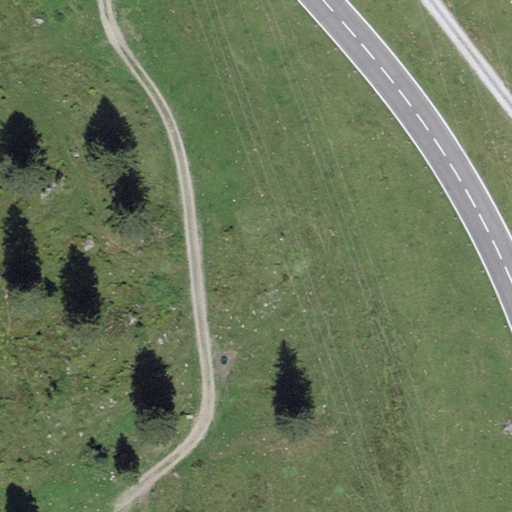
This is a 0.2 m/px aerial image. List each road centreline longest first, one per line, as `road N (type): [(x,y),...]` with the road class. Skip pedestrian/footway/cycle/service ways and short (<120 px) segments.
road 1 (track): [(103,0),(178,153),(208,380),(198,432),(117,506)]
road 2 (primary): [(511,284),(436,144),(323,0)]
road 3 (track): [(511,106),(430,0)]
